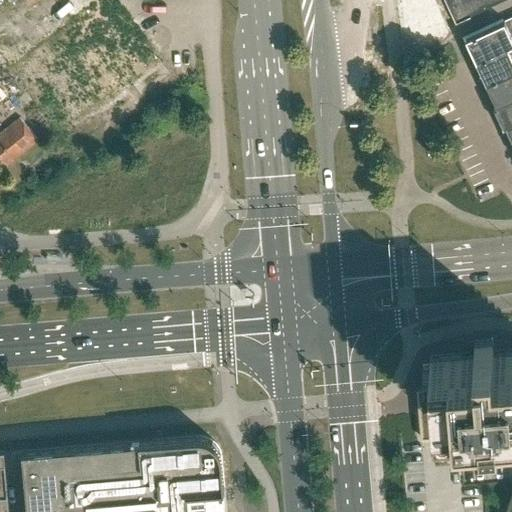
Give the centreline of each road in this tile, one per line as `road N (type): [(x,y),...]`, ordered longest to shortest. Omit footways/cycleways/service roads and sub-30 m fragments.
road 1 (unclassified): [(0,248),(171,233),(215,217),(209,0)]
road 2 (primary): [(0,349),(282,327)]
road 3 (primary): [(278,267),(0,289)]
road 4 (secondary): [(253,0),(278,267)]
road 5 (secondary): [(333,263),(317,0)]
road 6 (secondary): [(354,511),(337,323)]
road 7 (secondary): [(282,327),(297,511)]
road 8 (secondary): [(511,253),(333,263)]
road 9 (secondary): [(337,323),(511,302)]
road 10 (residential): [(511,186),(495,174),(453,81)]
